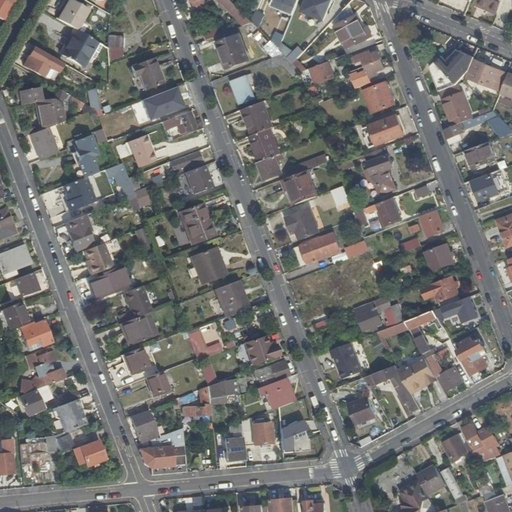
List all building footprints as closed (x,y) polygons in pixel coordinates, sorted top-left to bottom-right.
[(0,0),(0,18),(1,19),(12,0),(0,0)] [(70,0),(58,20),(76,31),(82,34),(86,27),(81,23),(88,11),(70,0)] [(190,0),(192,2),(193,2),(194,6),(201,3),(206,2),(204,0),(218,0),(220,2),(222,3),(219,5),(227,13),(229,11),(243,26),(253,23),(252,22),(246,15),(231,0),(190,0)] [(317,17),(323,0),(305,0),(301,10),(317,17)] [(478,0),(477,4),(499,13),(503,0),(478,0)] [(200,7),(198,6),(190,14),(194,19),(204,8),(201,6),(200,7)] [(339,18),(342,23),(353,18),(350,12),(339,18)] [(353,18),(342,23),(336,27),(346,48),(357,42),(358,44),(371,37),(367,29),(364,30),(357,16),(353,18)] [(253,23),(260,30),(263,21),(254,17),(252,22),(253,23)] [(203,32),(206,40),(222,35),(219,27),(216,28),(216,27),(203,32)] [(82,34),(76,31),(66,46),(65,45),(60,54),(83,68),(89,57),(88,56),(96,42),(82,34)] [(108,35),(107,48),(110,48),(122,49),(123,37),(108,35)] [(223,51),(228,67),(249,60),(240,35),(218,43),(221,52),(223,51)] [(273,50),(278,55),(283,53),(279,50),(270,40),(268,37),(266,36),(262,40),(273,51),(273,50)] [(88,56),(89,57),(95,60),(103,46),(96,42),(88,56)] [(224,69),(228,67),(223,51),(221,52),(218,43),(217,42),(212,44),(214,50),(216,49),(224,69)] [(283,53),(292,63),(296,60),(281,45),(279,50),(283,53)] [(33,59),(27,68),(43,77),(53,60),(33,48),(28,57),(33,59)] [(110,48),(109,61),(122,57),(122,49),(110,48)] [(362,54),(366,66),(382,60),(379,52),(371,55),(370,51),(362,54)] [(278,55),(269,59),(272,67),(281,63),(294,76),(300,71),(292,63),(283,53),(278,55)] [(23,66),(27,68),(33,59),(28,57),(23,66)] [(452,84),(455,86),(465,82),(466,79),(464,77),(469,73),(467,71),(470,67),(460,57),(454,63),(448,68),(443,73),(441,72),(437,74),(435,76),(444,85),(452,84)] [(134,75),(157,66),(154,58),(131,67),(134,75)] [(292,63),(300,71),(301,72),(306,71),(296,60),(292,63)] [(358,75),(362,86),(373,82),(371,78),(379,74),(378,71),(385,68),(382,60),(366,66),(368,71),(358,75)] [(445,65),(448,68),(454,63),(450,60),(445,65)] [(468,78),(502,92),(509,75),(475,61),(468,78)] [(334,78),(328,63),(311,69),(312,71),(317,84),(334,78)] [(164,84),(157,66),(134,75),(135,77),(140,76),(146,91),(164,84)] [(252,73),(247,75),(251,84),(256,82),(252,73)] [(502,92),(501,94),(511,98),(511,74),(509,74),(509,75),(502,92)] [(251,84),(247,75),(232,81),(242,105),(257,99),(251,84)] [(392,91),(388,82),(364,91),(372,113),(394,105),(389,92),(392,91)] [(441,93),(444,100),(462,93),(459,85),(441,93)] [(140,100),(148,121),(184,107),(176,86),(140,100)] [(41,131),(48,128),(54,126),(52,113),(59,112),(58,103),(63,96),(65,93),(57,89),(54,104),(51,103),(46,104),(45,101),(43,101),(41,87),(19,91),(21,98),(22,105),(37,102),(41,131)] [(83,109),(84,104),(65,93),(63,96),(69,100),(76,104),(83,109)] [(444,100),(454,127),(473,120),(462,93),(444,100)] [(264,102),(243,109),(253,136),(271,129),(274,128),(264,102)] [(83,115),(95,110),(84,104),(83,109),(83,115)] [(168,121),(161,123),(163,128),(169,126),(170,128),(178,125),(181,134),(195,128),(189,112),(187,113),(173,119),(168,121)] [(504,136),(511,133),(511,129),(494,112),(473,120),(454,127),(444,131),(448,139),(460,134),(466,132),(465,130),(492,120),(504,136)] [(509,121),(511,116),(504,112),(502,117),(509,121)] [(405,134),(398,115),(370,125),(378,144),(405,134)] [(108,130),(112,141),(113,140),(114,142),(127,136),(123,124),(115,127),(114,127),(108,129),(108,130)] [(33,133),(30,126),(21,129),(24,137),(33,133)] [(35,151),(39,161),(58,154),(48,128),(41,131),(29,135),(34,147),(35,146),(37,151),(35,151)] [(102,142),(107,140),(104,134),(103,131),(103,129),(98,131),(99,136),(100,136),(102,142)] [(251,136),(261,162),(281,155),(271,129),(253,136),(251,136)] [(107,140),(108,142),(112,141),(108,130),(103,131),(104,134),(107,140)] [(462,139),(460,134),(448,139),(449,143),(462,139)] [(84,179),(86,178),(93,175),(96,174),(90,158),(98,155),(91,136),(75,142),(79,151),(75,152),(79,162),(78,163),(84,179)] [(128,142),(135,160),(152,154),(145,136),(128,142)] [(497,160),(490,142),(464,152),(471,169),(497,160)] [(388,155),(385,147),(368,154),(371,161),(368,162),(381,194),(396,188),(388,168),(393,166),(389,154),(388,155)] [(170,163),(176,176),(184,173),(189,172),(187,167),(202,161),(198,152),(170,163)] [(152,154),(135,160),(138,168),(155,162),(152,154)] [(261,162),(259,163),(266,180),(283,173),(278,160),(285,158),(283,154),(281,155),(261,162)] [(294,176),(308,171),(323,165),(321,158),(292,169),(294,176)] [(337,166),(339,171),(353,166),(351,161),(337,166)] [(120,185),(126,201),(130,199),(135,197),(134,193),(128,179),(123,165),(116,166),(105,170),(108,179),(120,174),(122,180),(123,184),(120,185)] [(189,172),(184,173),(192,195),(211,188),(207,178),(210,177),(205,165),(189,172)] [(286,193),(291,206),(317,197),(308,171),(294,176),(277,182),(282,195),(286,193)] [(492,173),(481,178),(482,181),(474,184),(480,201),(500,194),(492,173)] [(160,174),(151,177),(153,184),(162,181),(160,174)] [(128,179),(134,193),(140,190),(135,176),(128,179)] [(84,179),(63,187),(68,202),(65,203),(69,212),(95,202),(86,178),(84,179)] [(431,193),(428,185),(416,190),(419,198),(431,193)] [(337,207),(351,202),(345,186),(331,191),(337,207)] [(134,193),(135,197),(136,199),(146,195),(144,189),(140,190),(134,193)] [(135,211),(140,209),(139,206),(136,199),(135,197),(130,199),(135,211)] [(379,204),(370,207),(372,210),(377,208),(378,210),(380,209),(383,217),(380,218),(384,227),(402,220),(393,199),(379,204)] [(202,212),(206,210),(204,204),(183,212),(195,244),(211,238),(208,230),(213,228),(210,221),(206,223),(202,212)] [(297,233),(300,241),(321,233),(311,208),(286,218),(293,234),(297,233)] [(0,238),(14,233),(5,210),(0,211),(0,238)] [(210,221),(206,210),(202,212),(206,223),(210,221)] [(355,213),(357,219),(362,232),(370,229),(362,210),(355,213)] [(438,210),(421,217),(429,237),(446,231),(438,210)] [(511,214),(493,221),(496,228),(500,226),(508,246),(511,244),(511,214)] [(72,233),(69,234),(76,252),(93,245),(89,234),(87,228),(90,227),(86,216),(68,223),(72,233)] [(422,231),(420,225),(410,229),(412,234),(422,231)] [(141,248),(153,244),(147,227),(135,232),(141,248)] [(208,230),(211,238),(216,236),(213,228),(208,230)] [(341,252),(334,233),(301,245),(308,264),(341,252)] [(402,246),(405,253),(422,246),(420,239),(402,246)] [(347,249),(351,258),(359,255),(370,251),(366,242),(347,249)] [(87,268),(90,277),(100,273),(103,272),(113,268),(103,244),(84,252),(89,265),(87,268)] [(454,264),(447,245),(424,253),(431,272),(454,264)] [(29,264),(23,247),(0,256),(0,269),(0,270),(2,274),(29,264)] [(226,275),(215,248),(191,258),(202,286),(226,275)] [(363,265),(374,261),(370,251),(359,255),(363,265)] [(347,252),(333,256),(335,263),(349,259),(347,252)] [(104,276),(101,277),(84,283),(87,291),(88,294),(92,303),(111,296),(110,293),(108,288),(115,285),(113,279),(123,276),(119,266),(113,268),(103,272),(104,276)] [(357,291),(360,290),(358,286),(356,287),(350,273),(348,273),(345,266),(338,268),(341,276),(332,280),(339,299),(357,292),(357,291)] [(39,291),(32,274),(14,280),(20,297),(39,291)] [(443,301),(445,307),(461,301),(453,277),(420,290),(424,301),(433,297),(435,304),(443,301)] [(237,281),(216,290),(227,318),(248,310),(237,281)] [(142,287),(124,294),(131,312),(119,316),(121,324),(141,316),(148,314),(152,312),(142,287)] [(384,310),(385,310),(391,308),(391,307),(388,297),(356,309),(364,331),(371,328),(376,326),(382,324),(377,310),(383,308),(384,310)] [(472,297),(442,308),(447,320),(460,315),(464,325),(480,319),(472,297)] [(25,316),(20,303),(2,310),(10,331),(19,327),(32,323),(34,322),(32,314),(25,316)] [(396,319),(398,325),(406,322),(400,304),(391,307),(391,308),(396,319)] [(385,310),(389,321),(396,319),(391,308),(385,310)] [(406,322),(409,326),(424,354),(431,350),(418,326),(438,318),(434,311),(406,322)] [(316,324),(329,319),(327,313),(313,318),(316,324)] [(157,336),(148,314),(141,316),(150,339),(157,336)] [(141,316),(121,324),(130,347),(150,339),(141,316)] [(316,324),(315,324),(318,332),(332,326),(329,319),(316,324)] [(387,322),(389,329),(398,325),(396,319),(389,321),(387,322)] [(32,323),(19,327),(28,352),(52,343),(48,334),(47,331),(43,322),(33,325),(32,323)] [(389,329),(387,329),(391,335),(409,326),(406,322),(398,325),(389,329)] [(130,347),(121,324),(119,325),(128,347),(130,347)] [(187,333),(197,359),(198,361),(219,353),(217,347),(210,350),(202,327),(187,333)] [(378,333),(381,339),(391,335),(387,329),(378,333)] [(268,348),(268,345),(265,337),(244,343),(251,365),(280,356),(276,345),(271,347),(268,348)] [(472,375),(479,372),(489,367),(483,356),(488,354),(480,339),(474,342),(472,338),(461,343),(464,348),(458,350),(472,375)] [(351,343),(331,351),(334,361),(336,360),(343,379),(362,372),(351,343)] [(431,350),(424,354),(426,359),(433,355),(443,349),(445,352),(449,350),(447,345),(442,347),(441,345),(431,350)] [(141,349),(122,356),(130,376),(149,369),(141,349)] [(34,353),(26,356),(31,369),(55,361),(52,352),(35,358),(34,353)] [(424,354),(397,368),(405,383),(410,391),(412,390),(415,393),(426,387),(425,385),(437,378),(434,373),(429,363),(426,359),(424,354)] [(435,360),(429,363),(434,373),(439,371),(436,366),(438,365),(435,360)] [(289,377),(284,362),(258,372),(263,386),(289,377)] [(396,366),(365,378),(370,388),(390,380),(397,378),(400,385),(405,383),(397,368),(396,366)] [(201,370),(208,387),(216,384),(210,367),(201,370)] [(446,392),(464,382),(455,367),(438,377),(446,392)] [(34,378),(38,389),(62,379),(59,369),(34,378)] [(162,372),(143,379),(151,398),(169,391),(162,372)] [(471,376),(475,385),(484,380),(479,372),(472,375),(471,376)] [(397,378),(390,380),(394,389),(395,388),(400,385),(397,378)] [(425,385),(426,387),(438,380),(437,378),(425,385)] [(216,384),(208,387),(209,405),(226,402),(226,396),(237,395),(236,380),(221,382),(216,384)] [(281,381),(257,390),(261,400),(266,398),(271,411),(290,404),(281,381)] [(410,391),(405,383),(400,385),(395,388),(405,405),(407,403),(413,413),(420,409),(412,395),(410,391)] [(208,387),(199,390),(201,405),(196,406),(197,407),(183,408),(183,416),(193,416),(196,416),(210,415),(209,405),(208,387)] [(51,391),(43,395),(46,402),(55,398),(51,391)] [(43,410),(35,392),(17,399),(25,417),(33,413),(34,414),(43,410)] [(76,401),(80,400),(77,392),(62,397),(65,405),(76,401)] [(193,395),(179,400),(179,405),(186,405),(196,400),(193,395)] [(376,417),(368,397),(349,405),(356,425),(376,417)] [(65,405),(51,410),(54,419),(59,421),(63,433),(85,426),(83,417),(81,418),(78,411),(80,410),(76,401),(65,405)] [(144,425),(152,422),(148,413),(131,419),(138,437),(144,435),(147,433),(144,425)] [(252,418),(242,422),(242,428),(243,437),(244,447),(274,444),(272,424),(253,425),(252,418)] [(228,421),(229,429),(242,428),(242,422),(241,420),(228,421)] [(138,437),(141,444),(151,441),(158,438),(152,422),(144,425),(147,433),(148,436),(145,437),(144,435),(138,437)] [(288,426),(280,430),(282,451),(292,450),(292,453),(308,452),(307,440),(306,440),(303,432),(307,430),(303,423),(297,425),(296,422),(291,425),(288,426)] [(474,424),(462,430),(464,433),(469,442),(481,465),(497,459),(503,457),(495,441),(491,443),(484,431),(479,433),(474,424)] [(153,449),(139,451),(145,465),(150,469),(151,474),(152,475),(153,475),(154,475),(155,475),(186,473),(182,429),(158,438),(151,441),(153,449)] [(469,442),(464,433),(445,442),(453,458),(460,454),(461,457),(462,457),(469,452),(465,444),(469,442)] [(62,451),(75,447),(70,434),(57,438),(62,451)] [(244,447),(243,437),(240,438),(240,440),(225,442),(227,463),(244,461),(243,451),(245,450),(244,447)] [(19,445),(21,463),(29,463),(28,454),(55,452),(54,438),(26,440),(26,445),(19,445)] [(0,451),(0,453),(0,454),(0,453),(0,474),(14,473),(12,453),(11,441),(1,442),(2,451),(0,451)] [(105,460),(98,441),(73,450),(79,465),(84,463),(86,467),(105,460)] [(511,475),(505,456),(503,457),(497,459),(508,486),(511,484),(511,475)] [(449,468),(464,496),(466,494),(451,467),(449,468)] [(426,471),(419,475),(429,494),(446,485),(437,468),(427,474),(426,471)] [(457,499),(464,496),(449,468),(442,471),(457,499)] [(406,511),(439,511),(432,499),(430,499),(426,492),(420,481),(403,491),(408,501),(407,511),(406,511)] [(481,490),(482,496),(484,495),(495,491),(494,488),(492,489),(491,486),(481,490)] [(495,491),(484,495),(487,502),(498,497),(496,491),(495,491)] [(487,502),(491,511),(510,511),(504,495),(498,497),(487,502)] [(300,511),(300,503),(300,500),(294,500),(294,498),(273,500),(273,511),(300,511)] [(300,511),(327,511),(327,503),(315,504),(315,501),(306,502),(300,503),(300,511)]
